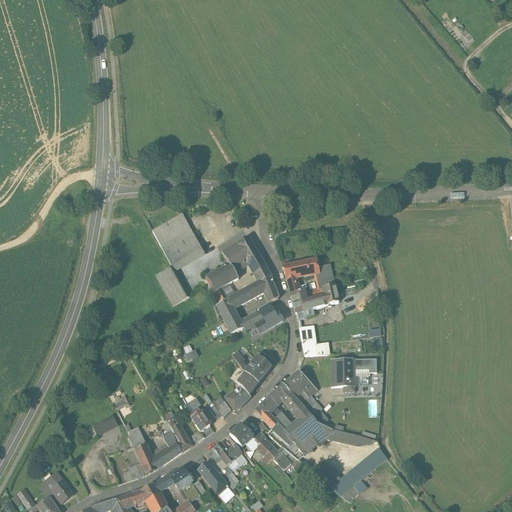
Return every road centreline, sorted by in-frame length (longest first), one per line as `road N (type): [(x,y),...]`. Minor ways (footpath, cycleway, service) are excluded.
road 1 (residential): [(73,511),(190,456),(280,375),(292,330),(257,191)]
road 2 (tertiary): [(0,466),(67,331),(101,174)]
road 3 (residential): [(511,189),(257,191)]
road 4 (tertiary): [(101,174),(90,0)]
road 5 (residential): [(257,191),(101,174)]
road 6 (track): [(0,247),(32,230),(61,184),(101,174)]
